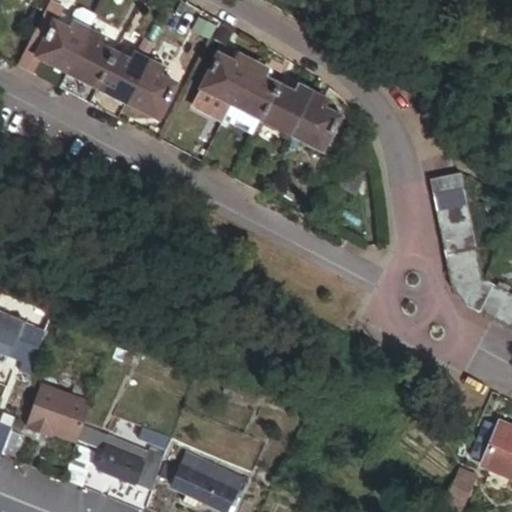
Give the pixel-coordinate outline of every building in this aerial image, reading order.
[(88,32),(93,22),(91,14),(81,9),(74,11),(68,22),(71,23),(67,31),(50,23),(33,55),(35,56),(67,72),(88,32)] [(33,55),(50,23),(51,20),(39,13),(13,64),(28,72),(35,56),(33,55)] [(95,87),(113,53),(99,46),(102,39),(88,32),(67,72),(95,87)] [(126,102),(147,62),(132,55),(129,61),(113,53),(95,87),(126,102)] [(230,104),(251,63),(236,55),(232,62),(218,55),(201,90),(227,103),(230,104)] [(157,118),(174,85),(159,77),(163,70),(147,62),(126,102),(157,118)] [(260,120),(278,85),(262,77),(266,70),(251,63),(230,104),(227,103),(219,118),(251,134),(258,119),(260,120)] [(290,135),(310,94),(295,86),(292,92),(278,85),(260,120),(290,135)] [(321,151),(338,116),(324,109),(327,102),(310,94),(290,135),(321,151)] [(352,199),(362,173),(335,162),(325,188),(352,199)] [(511,296),(502,292),(511,272),(511,213),(505,226),(497,242),(480,277),(478,277),(460,169),(428,174),(447,284),(463,306),(511,332),(511,296)] [(497,242),(505,226),(491,219),(482,235),(497,242)] [(43,332),(0,317),(6,302),(0,299),(0,351),(6,354),(7,350),(23,356),(17,370),(28,374),(43,332)] [(112,341),(53,320),(49,331),(108,352),(112,341)] [(17,370),(23,356),(7,350),(6,354),(2,365),(17,370)] [(85,420),(94,398),(40,381),(27,419),(30,419),(28,423),(45,429),(47,427),(79,438),(85,420)] [(261,405),(265,396),(229,383),(226,393),(261,405)] [(511,432),(493,422),(493,423),(481,417),(462,451),(511,478),(511,432)] [(0,447),(9,422),(0,419),(0,447)] [(161,469),(174,433),(143,422),(140,432),(154,437),(151,444),(85,420),(79,438),(66,475),(84,481),(99,441),(106,443),(108,438),(150,453),(146,464),(157,468),(161,469)] [(16,450),(24,430),(11,425),(4,446),(16,450)] [(146,464),(150,453),(108,438),(106,443),(97,468),(151,487),(157,468),(146,464)] [(226,510),(241,475),(186,450),(181,463),(174,460),(172,464),(165,461),(160,473),(173,479),(171,484),(185,491),(182,497),(194,503),(197,497),(226,510)] [(449,508),(470,470),(454,461),(433,499),(449,508)] [(429,511),(447,511),(449,508),(433,499),(427,511),(429,511)]
